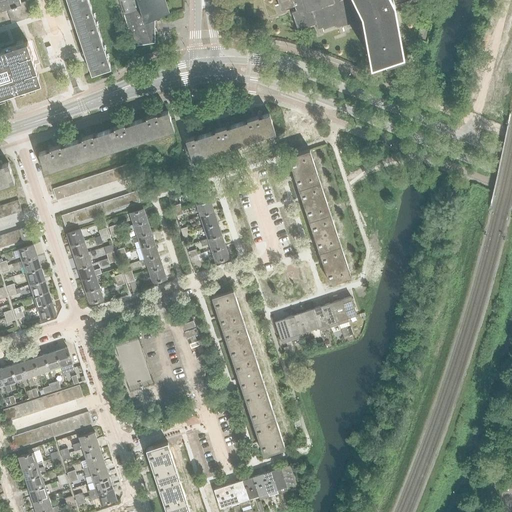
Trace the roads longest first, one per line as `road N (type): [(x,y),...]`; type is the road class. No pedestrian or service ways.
road 1 (secondary): [(205,76),(291,88),(511,176)]
road 2 (secondary): [(511,157),(298,69),(213,60)]
road 3 (residential): [(77,322),(276,253),(252,184)]
road 4 (residential): [(77,322),(14,128)]
road 5 (residential): [(224,463),(208,416),(118,444)]
road 6 (residential): [(118,444),(77,322)]
road 7 (secondary): [(81,105),(205,76)]
road 8 (secondary): [(198,62),(139,76),(81,105)]
